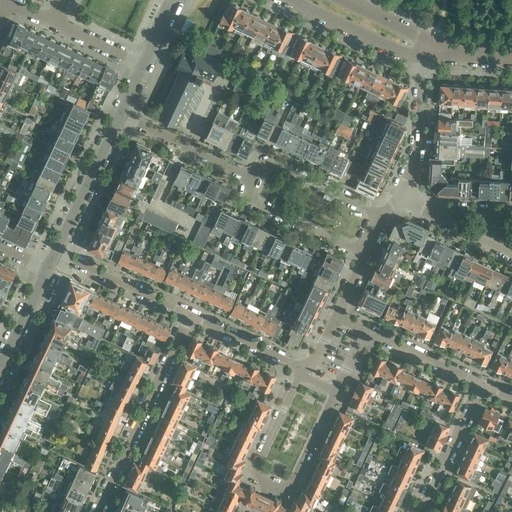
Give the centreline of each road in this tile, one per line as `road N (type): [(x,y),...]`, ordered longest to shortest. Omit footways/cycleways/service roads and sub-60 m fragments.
road 1 (residential): [(96,511),(184,313)]
road 2 (residential): [(407,197),(428,49)]
road 3 (residential): [(381,216),(268,162),(253,181)]
road 4 (tertiary): [(120,116),(56,250)]
road 5 (residential): [(253,181),(120,116)]
road 6 (residential): [(364,254),(248,200),(253,181)]
road 7 (tertiary): [(293,0),(406,53),(428,49)]
road 8 (residential): [(56,250),(184,313)]
road 9 (residential): [(420,511),(481,386)]
road 10 (residential): [(184,313),(305,373)]
road 11 (residential): [(305,373),(255,472),(268,486)]
road 12 (residential): [(268,486),(290,485),(339,389)]
road 13 (residential): [(481,386),(369,333)]
